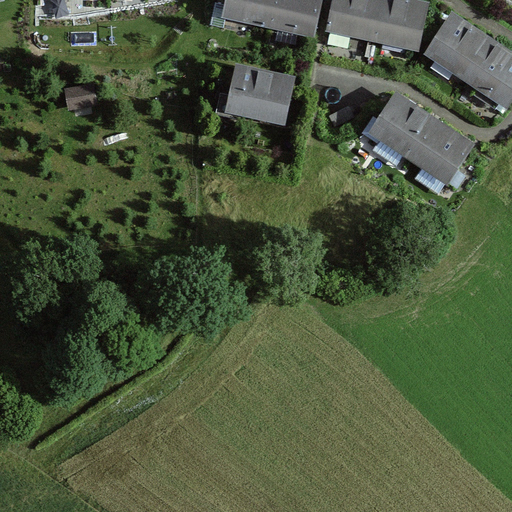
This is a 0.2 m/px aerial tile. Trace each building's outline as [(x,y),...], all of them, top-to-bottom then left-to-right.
[(269,23),(274,0),(229,0),(228,7),(215,4),(211,26),(223,28),(226,17),(266,26),(267,22),(269,23)] [(318,0),(274,0),(269,23),(272,23),(271,27),(311,36),(318,0)] [(370,39),(371,35),(373,36),(381,2),(378,2),(378,0),(336,0),(330,30),(370,39)] [(386,0),(384,0),(384,3),(381,2),(373,36),(376,37),(376,40),(415,49),(424,8),(386,0)] [(464,74),(469,78),(488,49),(483,45),(485,42),(452,20),(429,55),(462,77),(464,74)] [(488,49),(469,78),(475,82),(473,84),(506,106),(511,96),(511,60),(496,50),(494,53),(488,49)] [(289,91),(291,82),(238,71),(229,111),(282,123),(284,111),(289,91)] [(92,103),(89,89),(70,93),(73,107),(92,103)] [(313,96),(289,91),(284,111),(309,116),(313,96)] [(409,154),(412,155),(431,127),(429,125),(430,122),(396,99),(373,134),(407,157),(409,154)] [(431,127),(412,155),(414,157),(412,160),(446,182),(469,148),(435,125),(433,128),(431,127)] [(95,324),(87,331),(92,341),(102,340),(105,329),(95,324)]
